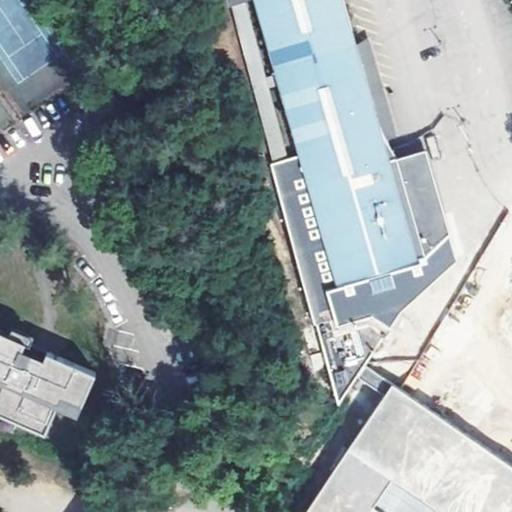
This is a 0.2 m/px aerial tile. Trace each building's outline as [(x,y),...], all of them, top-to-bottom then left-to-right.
[(227,0),(340,405),(360,376),(370,363),(381,345),(390,334),(371,321),(336,330),(324,288),(291,171),(304,168),(302,158),(288,162),(267,85),(279,81),(276,71),(264,75),(242,0),(227,0)] [(361,67),(354,44),(351,31),(341,0),(254,0),(276,70),(276,71),(279,81),(302,158),(304,168),(339,284),(359,278),(417,262),(421,260),(420,255),(425,253),(449,234),(436,189),(429,163),(400,172),(397,161),(389,163),(382,141),(361,67)] [(370,36),(354,44),(361,67),(382,141),(398,137),(370,36)] [(426,153),(397,161),(400,172),(429,163),(426,153)] [(339,284),(324,288),(336,330),(371,321),(359,278),(339,284)] [(26,341),(0,329),(0,412),(45,433),(62,395),(82,404),(96,372),(47,351),(44,358),(22,349),(26,341)] [(47,351),(26,341),(22,349),(44,358),(47,351)] [(383,392),(392,378),(370,363),(360,376),(383,392)] [(402,385),(392,378),(383,392),(299,511),(511,511),(511,460),(423,399),(402,385)] [(190,486),(181,469),(170,475),(179,492),(190,486)]
